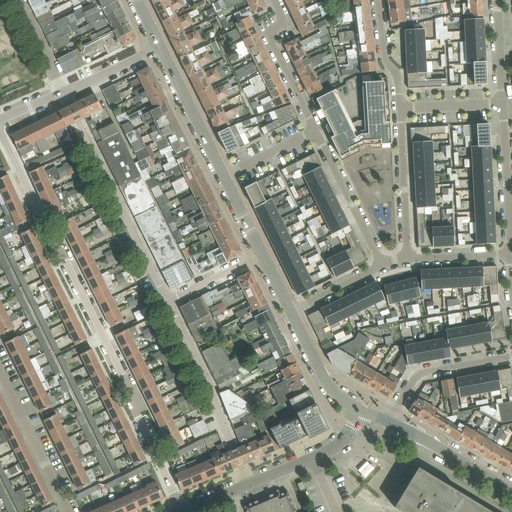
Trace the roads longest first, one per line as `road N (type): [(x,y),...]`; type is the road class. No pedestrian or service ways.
road 1 (residential): [(181,511),(0,131)]
road 2 (residential): [(166,300),(64,91)]
road 3 (residential): [(248,484),(166,300)]
road 4 (residential): [(68,511),(0,374)]
road 5 (residential): [(314,130),(381,266)]
road 6 (residential): [(407,259),(399,108)]
road 7 (residential): [(510,254),(502,104)]
road 8 (residential): [(391,422),(415,377),(511,356)]
road 9 (residential): [(273,0),(282,22),(271,41),(314,130)]
road 10 (unclassified): [(223,176),(160,46)]
road 11 (residential): [(511,490),(391,422)]
road 12 (unclassified): [(361,410),(324,382),(291,311)]
